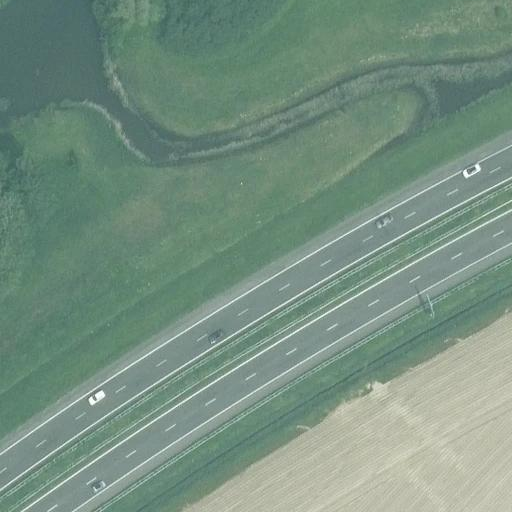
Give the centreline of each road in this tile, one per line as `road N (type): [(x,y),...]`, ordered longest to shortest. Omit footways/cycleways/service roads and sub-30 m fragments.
road 1 (motorway): [(511,161),(147,372),(0,473)]
road 2 (motorway): [(48,511),(341,321),(511,226)]
